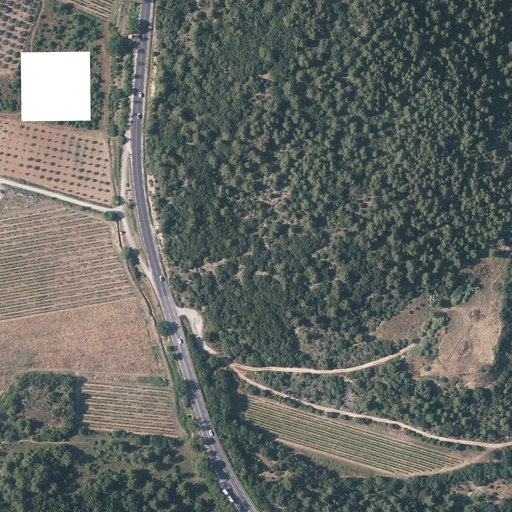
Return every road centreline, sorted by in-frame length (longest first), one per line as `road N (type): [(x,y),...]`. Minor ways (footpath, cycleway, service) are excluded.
road 1 (track): [(168,310),(190,313),(207,347),(251,381),(439,436),(511,443)]
road 2 (primary): [(249,511),(226,480),(162,290)]
road 3 (primary): [(162,290),(139,187),(134,112)]
road 4 (unclassified): [(118,208),(0,180)]
